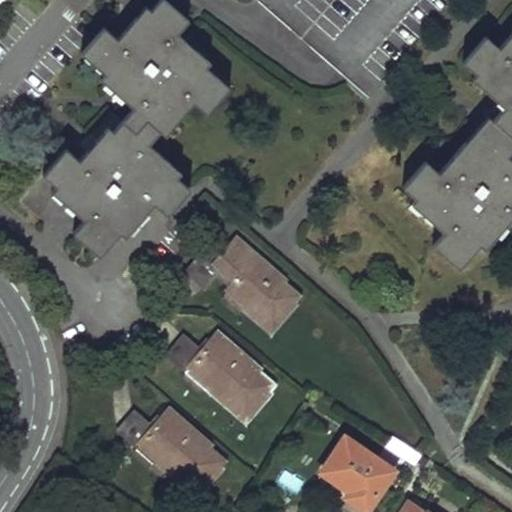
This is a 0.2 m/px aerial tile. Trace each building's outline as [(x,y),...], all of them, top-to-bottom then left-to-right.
[(73,230),(99,253),(119,230),(125,234),(153,201),(166,212),(188,186),(165,166),(169,161),(147,142),(167,118),(173,123),(192,101),(205,113),(228,86),(205,66),(210,61),(176,32),(187,19),(164,0),(158,0),(142,20),(136,15),(116,38),(102,26),(80,52),(102,72),(98,77),(131,106),(119,119),(108,110),(87,133),(93,139),(77,157),(65,147),(34,183),(57,203),(62,198),(84,217),(73,230)] [(431,243),(457,266),(477,243),(482,247),(511,214),(511,215),(511,157),(508,154),(511,148),(511,28),(497,45),(483,33),(461,59),(485,79),(480,84),(503,104),(469,143),(463,137),(437,168),(423,157),(400,184),(424,204),(420,209),(443,229),(431,243)] [(237,240),(221,256),(240,273),(228,286),(223,292),(239,307),(245,300),(272,325),(284,312),(282,310),(290,300),(293,303),(299,296),(237,240)] [(221,256),(206,244),(188,264),(207,282),(215,274),(228,286),(240,273),(221,256)] [(222,340),(216,334),(201,350),(205,356),(222,340)] [(230,404),(244,416),(272,384),(222,340),(205,356),(201,350),(182,370),(200,387),(205,381),(216,390),(213,393),(227,406),(230,404)] [(171,417),(165,413),(152,428),(158,432),(171,417)] [(183,481),(197,491),(208,479),(206,476),(214,466),(217,468),(222,462),(171,417),(158,432),(152,428),(133,448),(149,462),(155,456),(169,467),(167,469),(182,483),(183,481)] [(390,435),(383,445),(413,464),(420,453),(390,435)] [(341,438),(319,471),(348,490),(337,508),(343,511),(361,511),(389,470),(341,438)] [(429,511),(409,498),(399,511),(429,511)]
